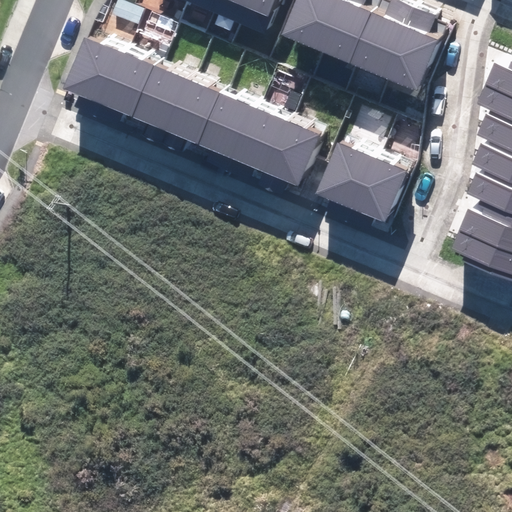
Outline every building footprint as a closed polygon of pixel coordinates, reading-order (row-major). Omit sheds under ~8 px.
[(243,0),(210,0),(208,7),(235,19),(243,0)] [(243,0),(235,19),(262,31),(275,0),(243,0)] [(297,0),(282,36),(317,50),(338,0),(297,0)] [(338,0),(317,50),(349,64),(377,0),(338,0)] [(412,8),(392,0),(377,0),(349,64),(382,78),(412,8)] [(412,8),(382,78),(415,92),(445,22),(412,8)] [(99,104),(121,52),(89,39),(67,90),(99,104)] [(99,104),(133,118),(155,66),(121,52),(99,104)] [(488,78),(511,86),(511,61),(496,55),(488,78)] [(167,132),(189,80),(155,66),(133,118),(167,132)] [(488,109),(511,117),(511,86),(488,78),(478,105),(488,109)] [(167,132),(199,146),(220,95),(221,93),(189,80),(167,132)] [(237,161),(258,110),(220,95),(199,146),(237,161)] [(484,138),(511,148),(511,117),(488,109),(478,136),(484,138)] [(237,161),(267,174),(289,123),(258,110),(237,161)] [(319,136),(289,123),(267,174),(298,187),(319,136)] [(477,168),(511,180),(511,148),(484,138),(473,166),(477,168)] [(371,157),(337,143),(316,194),(349,208),(371,157)] [(371,157),(349,208),(385,223),(407,172),(371,157)] [(474,200),(511,214),(511,180),(477,168),(466,197),(474,200)] [(465,224),(511,241),(511,214),(474,200),(465,224)] [(511,241),(465,224),(455,253),(511,273),(511,241)]
